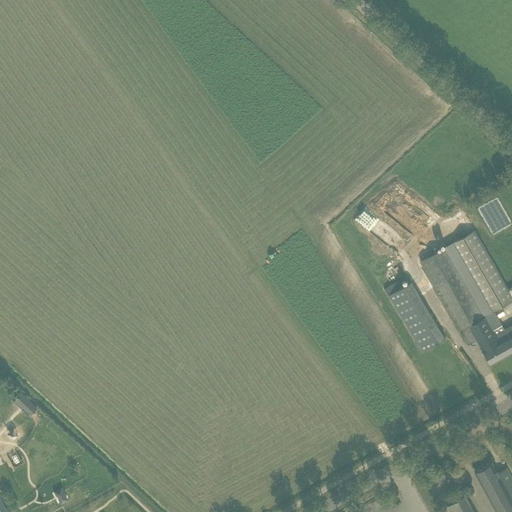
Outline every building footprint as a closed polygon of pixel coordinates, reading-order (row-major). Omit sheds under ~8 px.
[(511,300),(511,285),(508,288),(475,229),(451,242),(451,243),(447,245),(421,260),(467,342),(468,345),(477,340),(485,355),(490,364),(511,351),(511,323),(511,324),(504,328),(501,324),(498,318),(494,311),(498,308),(500,307),(511,300)] [(387,295),(421,352),(445,338),(411,281),(403,285),(399,279),(384,288),(388,295),(387,295)] [(498,308),(494,311),(498,318),(504,314),(500,307),(498,308)] [(474,471),(496,511),(507,511),(511,509),(511,478),(506,468),(497,472),(491,461),(474,471)] [(61,487),(55,490),(61,503),(68,499),(61,487)] [(445,506),(448,511),(473,511),(464,495),(445,506)]
